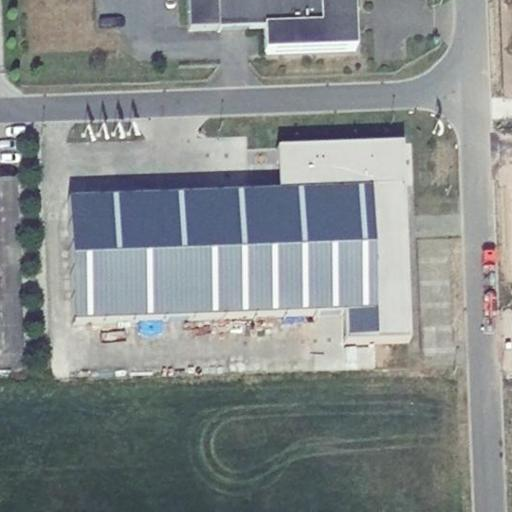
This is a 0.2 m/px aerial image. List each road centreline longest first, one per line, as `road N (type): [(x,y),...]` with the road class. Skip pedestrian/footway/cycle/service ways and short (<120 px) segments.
road 1 (unclassified): [(471,86),(0,108)]
road 2 (unclassified): [(490,511),(471,86)]
